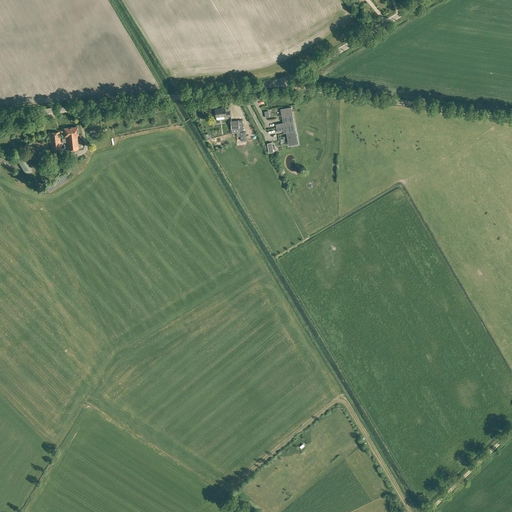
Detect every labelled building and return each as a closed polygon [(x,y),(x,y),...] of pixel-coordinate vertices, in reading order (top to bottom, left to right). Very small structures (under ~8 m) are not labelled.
[(294,125),(291,107),(282,108),(285,123),(281,124),(280,123),(276,124),(276,128),(294,125)] [(224,116),(224,118),(230,117),(230,111),(225,111),(225,108),(215,109),(216,117),(224,116)] [(230,121),(231,129),(232,129),(232,133),(239,132),(239,128),(238,120),(230,121)] [(276,128),(277,131),(282,131),(282,129),(286,129),(288,143),(297,142),(294,125),(276,128)] [(66,142),(67,150),(78,149),(77,135),(78,134),(77,126),(64,128),(64,136),(66,136),(66,138),(62,138),(62,143),(66,142)] [(49,133),(51,150),(61,149),(59,132),(49,133)] [(30,143),(31,153),(46,151),(46,146),(44,146),(43,141),(30,143)] [(16,158),(26,175),(32,171),(30,168),(31,167),(22,154),(16,158)] [(46,166),(48,171),(62,165),(62,163),(64,162),(62,159),(60,160),(46,166)]
